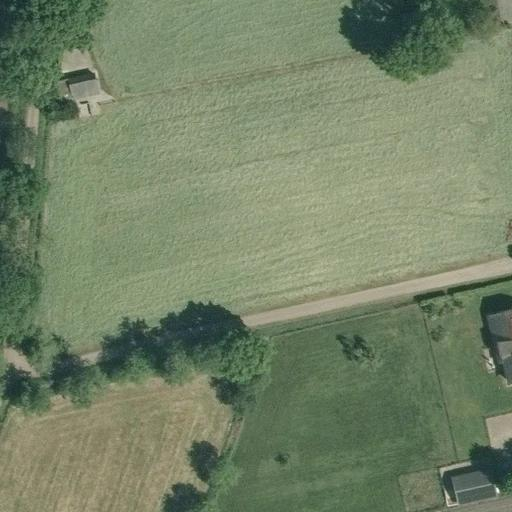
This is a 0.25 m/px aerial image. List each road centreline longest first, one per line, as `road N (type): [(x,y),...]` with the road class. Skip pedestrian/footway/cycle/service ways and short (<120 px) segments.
road 1 (track): [(511,264),(0,374)]
road 2 (track): [(10,372),(40,0)]
